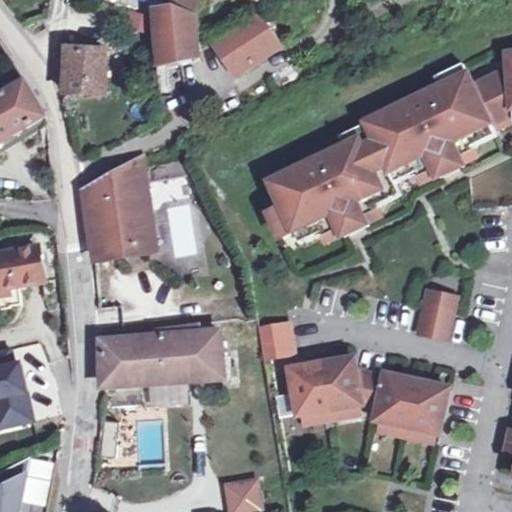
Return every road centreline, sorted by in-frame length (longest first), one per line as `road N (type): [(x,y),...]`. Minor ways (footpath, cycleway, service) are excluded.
road 1 (residential): [(65,177),(301,57),(329,36),(340,0)]
road 2 (residential): [(70,511),(84,391),(78,270)]
road 3 (residential): [(330,331),(497,365)]
road 4 (residential): [(483,511),(477,466),(497,365)]
